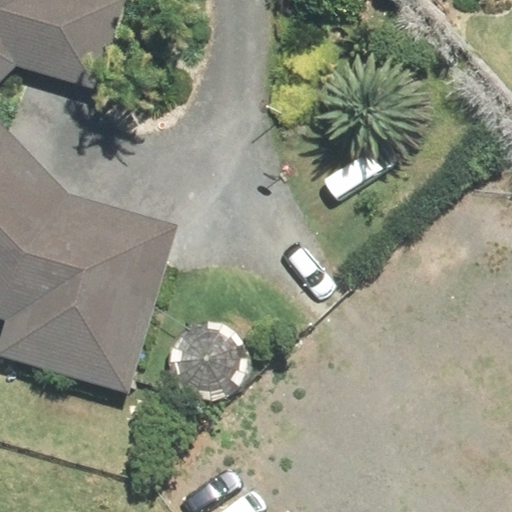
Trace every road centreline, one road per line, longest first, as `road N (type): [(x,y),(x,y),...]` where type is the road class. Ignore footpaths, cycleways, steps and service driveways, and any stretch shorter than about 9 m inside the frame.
road 1 (track): [(203,135),(511,503)]
road 2 (track): [(227,0),(234,42),(203,135),(160,167),(106,158),(71,118),(72,47),(92,0)]
